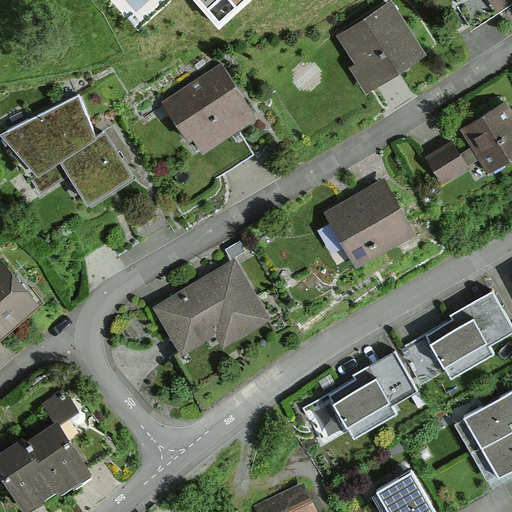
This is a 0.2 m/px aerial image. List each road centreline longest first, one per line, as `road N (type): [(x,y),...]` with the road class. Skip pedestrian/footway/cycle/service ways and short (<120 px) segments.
road 1 (residential): [(173,466),(100,376),(86,325),(103,299),(511,50)]
road 2 (residential): [(511,238),(322,349),(173,466)]
